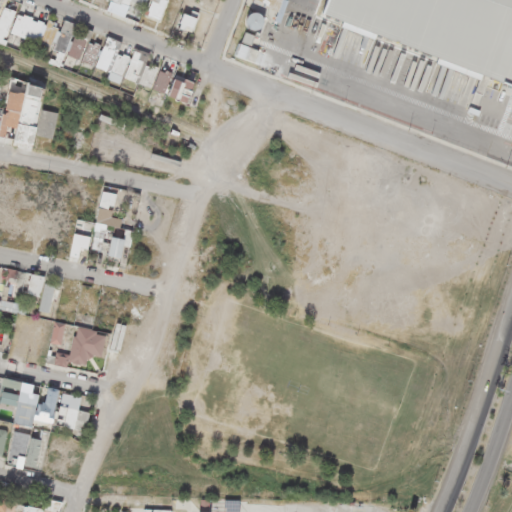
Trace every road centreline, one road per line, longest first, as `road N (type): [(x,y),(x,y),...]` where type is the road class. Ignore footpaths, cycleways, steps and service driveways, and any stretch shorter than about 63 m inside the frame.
road 1 (trunk): [(511,293),(439,511)]
road 2 (trunk): [(466,511),(511,389)]
